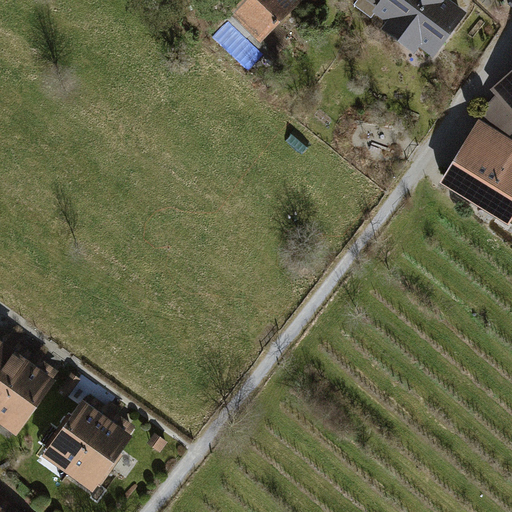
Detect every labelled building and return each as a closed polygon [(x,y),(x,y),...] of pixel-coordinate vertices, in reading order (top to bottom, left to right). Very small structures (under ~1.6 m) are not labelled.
[(250,0),(234,18),(262,46),(307,0),(250,0)] [(421,57),(435,66),(468,22),(439,0),(362,0),(380,13),(374,21),(390,33),(384,41),(416,65),(421,57)] [(511,81),(494,95),(500,102),(489,111),(492,114),(485,119),(509,142),(511,139),(511,81)] [(470,136),(441,181),(501,220),(511,204),(511,147),(502,141),(495,152),(470,136)] [(0,348),(0,368),(10,355),(0,348)] [(10,355),(0,368),(0,419),(34,372),(10,355)] [(34,372),(0,419),(0,432),(18,445),(57,389),(34,372)] [(84,408),(44,464),(70,482),(109,426),(84,408)] [(109,426),(70,482),(95,500),(135,444),(109,426)]
